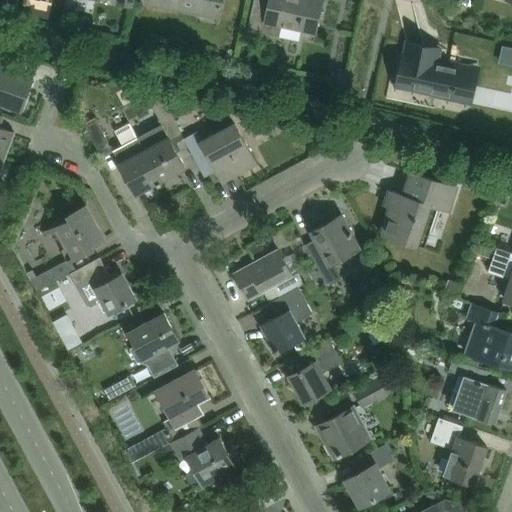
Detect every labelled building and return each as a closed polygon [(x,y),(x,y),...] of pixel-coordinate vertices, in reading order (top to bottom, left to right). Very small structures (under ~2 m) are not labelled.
[(145,0),(146,1),(218,16),(221,0),(145,0)] [(253,0),(247,30),(278,37),(281,25),(315,33),(321,0),(253,0)] [(441,49),(424,46),(406,42),(397,86),(465,101),(472,66),(439,59),(441,49)] [(21,61),(0,53),(0,101),(21,109),(32,79),(16,73),(21,61)] [(160,181),(185,167),(169,137),(179,131),(161,97),(144,92),(161,124),(137,136),(160,181)] [(0,165),(12,131),(0,126),(0,119),(2,115),(0,114),(0,165)] [(136,194),(160,181),(137,136),(129,122),(114,130),(122,144),(112,150),(96,119),(84,125),(102,157),(113,151),(136,194)] [(232,176),(256,163),(234,123),(201,141),(196,131),(183,138),(204,177),(217,171),(222,181),(232,176)] [(456,186),(410,171),(402,194),(393,191),(380,233),(425,247),(438,206),(449,210),(456,186)] [(69,219),(58,226),(68,246),(61,249),(67,259),(30,279),(36,290),(69,273),(73,271),(67,260),(104,241),(85,205),(67,215),(69,219)] [(341,214),(311,230),(315,238),(304,244),(327,285),(341,278),(332,262),(359,247),(341,214)] [(511,252),(511,253),(496,247),(487,271),(510,279),(504,299),(511,301),(511,252)] [(233,273),(247,297),(248,299),(273,286),(278,297),(298,286),(303,283),(297,272),(292,275),(277,249),(233,273)] [(99,257),(73,271),(69,273),(82,297),(87,304),(92,306),(102,300),(108,312),(135,298),(122,273),(111,279),(99,257)] [(312,312),(304,297),(298,286),(278,297),(269,302),(277,316),(261,324),(274,347),(272,348),(274,352),(280,349),(279,349),(304,335),(296,321),(312,312)] [(511,368),(511,331),(492,325),(496,312),(472,304),(467,317),(477,320),(466,352),(511,368)] [(130,348),(137,361),(144,357),(155,377),(178,364),(167,344),(178,339),(164,313),(130,331),(137,344),(130,348)] [(342,362),(329,338),(329,337),(298,354),(304,366),(289,374),(303,401),(330,387),(322,372),(342,362)] [(495,421),(506,390),(485,382),(489,371),(452,358),(448,370),(459,374),(448,405),(495,421)] [(162,422),(172,440),(197,427),(202,424),(196,414),(201,411),(196,401),(208,394),(194,369),(157,389),(172,417),(162,422)] [(362,405),(386,391),(379,377),(355,391),(362,405)] [(140,428),(160,425),(156,401),(136,404),(140,428)] [(370,438),(353,406),(321,423),(329,439),(325,441),(333,457),(370,438)] [(473,484),(486,446),(459,437),(463,425),(438,417),(430,441),(452,449),(444,474),(473,484)] [(206,444),(203,437),(197,427),(172,440),(171,441),(180,459),(187,455),(202,483),(235,466),(219,437),(206,444)] [(393,459),(385,444),(385,443),(353,461),(359,471),(345,479),(359,505),(389,489),(378,467),(393,459)] [(466,511),(468,509),(447,501),(435,508),(433,506),(421,511),(466,511)]
